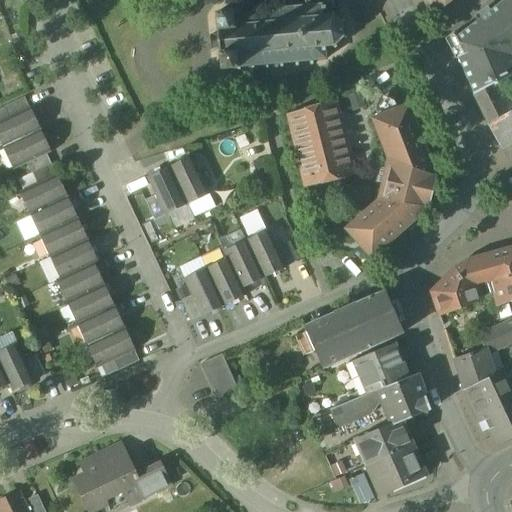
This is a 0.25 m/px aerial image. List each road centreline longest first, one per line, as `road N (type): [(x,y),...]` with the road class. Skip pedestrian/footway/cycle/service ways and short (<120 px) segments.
road 1 (residential): [(59,0),(63,7),(44,42),(191,361)]
road 2 (residential): [(414,267),(191,361)]
road 3 (residential): [(414,267),(419,331),(442,401),(488,487)]
road 4 (residential): [(419,43),(473,167),(457,216)]
road 5 (residential): [(141,409),(278,511)]
road 6 (residential): [(0,450),(141,409)]
